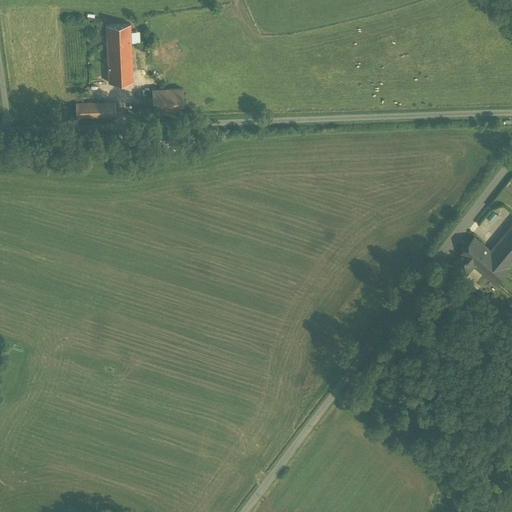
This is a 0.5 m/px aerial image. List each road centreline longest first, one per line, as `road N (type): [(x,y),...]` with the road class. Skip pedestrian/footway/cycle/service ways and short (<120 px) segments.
road 1 (unclassified): [(511,116),(0,134)]
road 2 (unclassified): [(243,511),(511,161)]
